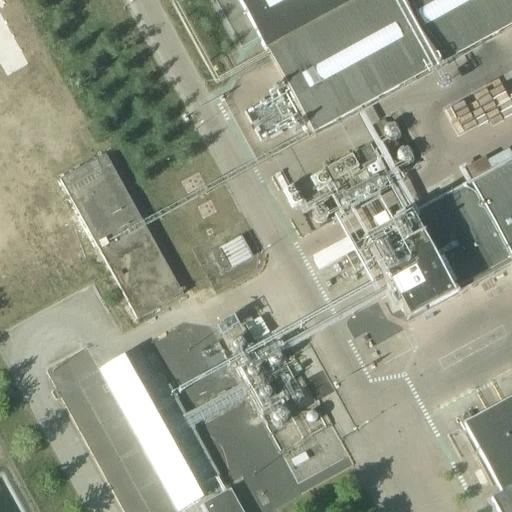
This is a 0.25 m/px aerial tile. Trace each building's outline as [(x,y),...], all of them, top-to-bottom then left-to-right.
[(18,0),(5,0),(0,2),(0,42),(32,29),(18,0)] [(511,511),(511,0),(214,0),(241,49),(260,38),(312,135),(511,25),(511,162),(471,185),(463,170),(372,221),(373,223),(358,232),(364,243),(407,320),(511,264),(511,399),(464,425),(502,495),(492,501),(497,511),(511,511)] [(104,154),(60,180),(98,249),(138,320),(182,296),(161,258),(104,154)] [(347,238),(311,258),(319,271),(355,251),(347,238)] [(222,274),(251,258),(240,239),(211,256),(222,274)] [(101,373),(178,511),(202,499),(125,359),(101,373)] [(241,511),(229,490),(202,505),(205,511),(241,511)]
